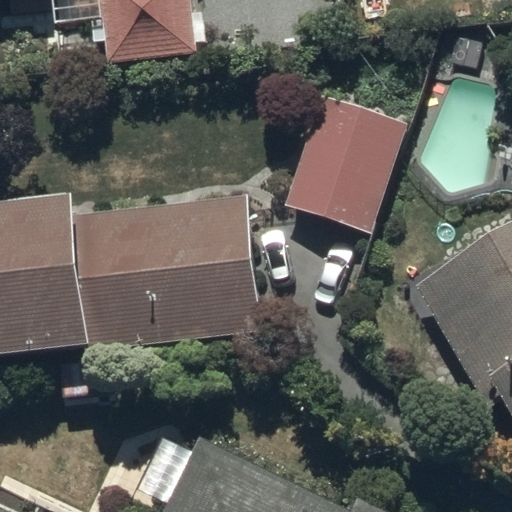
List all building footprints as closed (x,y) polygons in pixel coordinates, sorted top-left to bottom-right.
[(196,0),(105,0),(113,74),(203,65),(196,0)] [(413,139),(326,110),(290,217),(378,246),(413,139)] [(84,225),(0,233),(0,386),(105,376),(104,369),(268,353),(255,218),(85,235),(84,225)] [(511,247),(419,299),(492,432),(509,423),(511,428),(511,247)] [(336,511),(207,449),(176,511),(336,511)]
